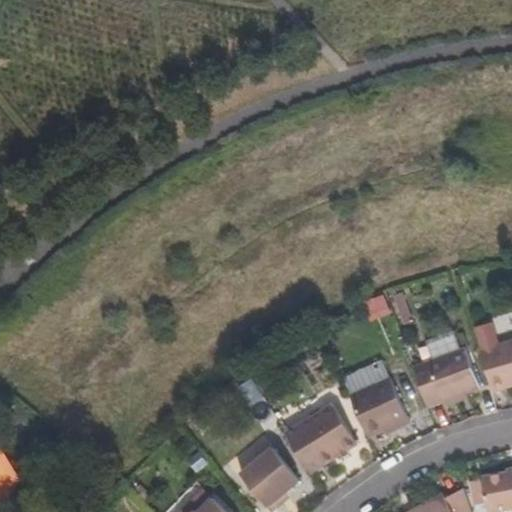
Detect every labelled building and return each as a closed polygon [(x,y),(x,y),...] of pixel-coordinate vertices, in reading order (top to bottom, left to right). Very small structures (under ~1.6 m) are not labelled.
[(371,322),(391,314),(384,295),(363,303),(371,322)] [(475,323),(482,346),(494,388),(511,382),(511,338),(499,342),(492,319),(475,323)] [(468,344),(415,363),(428,402),(442,397),(466,388),(480,383),(468,344)] [(398,377),(353,395),(371,435),(383,429),(396,423),(399,429),(417,420),(398,377)] [(468,394),(466,388),(442,397),(444,402),(468,394)] [(334,402),(286,430),(310,471),(357,441),(334,402)] [(386,434),(399,429),(396,423),(383,429),(386,434)] [(0,511),(4,511),(23,483),(0,447),(0,511)] [(270,509),(284,499),(280,496),(285,492),(300,481),(273,447),(241,472),(270,509)] [(511,470),(485,474),(486,477),(489,500),(491,509),(511,506),(511,470)] [(477,502),(489,500),(486,477),(473,480),(477,502)] [(407,511),(466,511),(472,509),(464,486),(448,496),(446,491),(407,511)] [(225,511),(212,498),(200,511),(191,511),(190,511),(225,511)]
